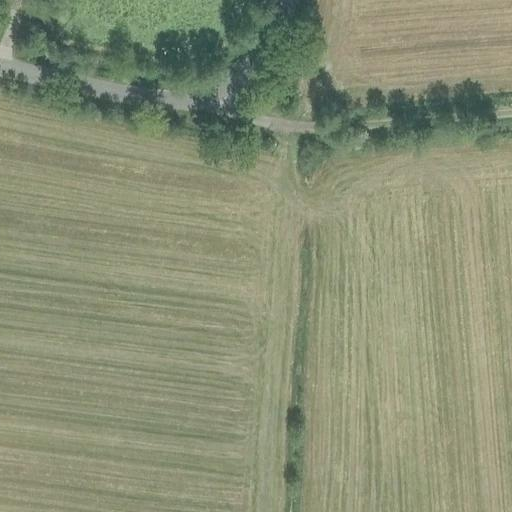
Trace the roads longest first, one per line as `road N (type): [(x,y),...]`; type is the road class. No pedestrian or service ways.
road 1 (unclassified): [(228,95),(241,112),(270,124),(315,128),(511,112)]
road 2 (unclassified): [(0,66),(144,99),(228,95)]
